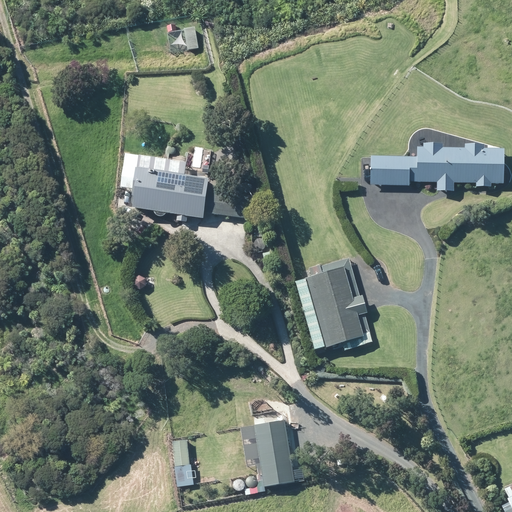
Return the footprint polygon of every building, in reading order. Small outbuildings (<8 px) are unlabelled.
[(197,29),(185,29),(186,52),(199,51),(197,29)] [(466,143),(466,150),(441,150),(441,143),(426,143),(426,150),(414,151),(414,157),(370,157),(370,181),(371,181),(371,190),(408,189),(408,183),(414,182),(414,183),(433,183),(434,194),(452,194),(452,183),(476,182),(476,189),(493,189),(493,182),(506,182),(505,149),(483,149),(483,143),(466,143)] [(170,156),(168,171),(154,170),(155,161),(129,159),(127,185),(136,185),(134,210),(191,215),(191,213),(202,214),(205,182),(196,181),(198,158),(170,156)] [(254,196),(207,192),(205,214),(252,218),(254,196)] [(353,266),(306,278),(325,349),(372,337),(353,266)] [(280,475),(279,470),(293,468),(285,418),(271,421),(270,418),(256,421),(266,477),(280,475)] [(511,511),(511,483),(504,487),(511,502),(502,506),(504,511),(511,511)]
